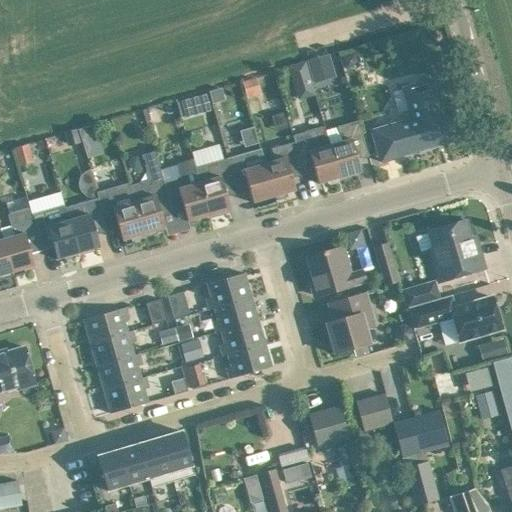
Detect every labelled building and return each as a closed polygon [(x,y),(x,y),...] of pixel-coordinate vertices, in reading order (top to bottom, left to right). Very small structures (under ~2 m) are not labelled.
[(268,69),(254,72),(257,89),(272,86),(268,69)] [(404,155),(437,145),(451,141),(447,127),(433,80),(403,89),(412,120),(371,131),(373,137),(378,157),(380,156),(379,155),(403,149),(404,155)] [(339,178),(360,172),(357,160),(368,156),(358,121),(337,127),(342,142),(329,145),(339,178)] [(93,124),(77,129),(82,144),(97,139),(93,124)] [(324,126),(292,136),(294,143),(293,143),(303,175),(314,172),(318,184),(327,181),(328,184),(330,186),(338,183),(340,180),(339,178),(329,145),(327,136),(324,126)] [(274,161),(264,164),(274,197),(274,199),(277,201),(285,198),(287,195),(286,193),(295,190),(292,178),(303,175),(293,143),(271,149),(274,161)] [(219,145),(191,153),(209,215),(229,208),(225,196),(236,193),(227,158),(222,160),(219,145)] [(27,146),(13,150),(18,165),(31,161),(27,146)] [(148,181),(129,187),(134,202),(143,234),(144,234),(145,237),(156,234),(155,231),(164,228),(161,216),(172,213),(163,182),(162,177),(154,151),(140,155),(148,181)] [(252,168),(248,153),(227,159),(237,194),(249,191),(252,203),(274,197),(264,164),(252,168)] [(187,222),(209,215),(195,168),(192,159),(181,162),(176,165),(179,177),(163,182),(172,213),(183,209),(187,222)] [(98,198),(97,198),(107,232),(118,228),(122,241),(143,234),(134,202),(129,187),(128,183),(105,190),(107,195),(98,198)] [(107,232),(97,198),(64,208),(68,220),(78,253),(99,247),(96,235),(107,232)] [(11,226),(0,228),(0,229),(12,272),(34,266),(30,254),(41,251),(31,215),(29,208),(7,215),(11,226)] [(52,209),(31,215),(41,251),(53,247),(56,259),(78,253),(68,220),(56,223),(52,209)] [(438,281),(438,283),(484,269),(484,268),(478,248),(473,249),(464,220),(428,231),(436,260),(432,261),(438,281)] [(0,229),(0,275),(12,272),(0,229)] [(373,247),(384,286),(399,281),(387,243),(373,247)] [(306,258),(317,296),(365,282),(361,270),(350,274),(342,247),(306,258)] [(251,297),(244,273),(206,284),(210,298),(206,299),(209,310),(214,309),(213,307),(251,297)] [(434,283),(403,291),(407,307),(438,298),(434,283)] [(325,324),(334,354),(370,344),(365,329),(375,326),(369,307),(365,292),(328,303),(333,322),(325,324)] [(440,299),(408,308),(414,329),(437,322),(444,346),(459,341),(501,329),(492,297),(455,308),(451,296),(440,299)] [(217,321),(212,322),(215,333),(220,332),(220,331),(257,320),(251,297),(213,307),(214,309),(217,321)] [(152,325),(167,320),(161,298),(145,303),(152,325)] [(83,320),(90,344),(127,333),(127,332),(123,320),(128,319),(125,308),(83,320)] [(264,343),(257,320),(220,331),(220,332),(224,344),(219,345),(222,356),(227,355),(227,354),(264,343)] [(192,337),(188,323),(173,328),(177,342),(192,337)] [(402,342),(408,340),(411,334),(409,328),(403,324),(397,327),(394,333),(396,339),(402,342)] [(177,341),(173,328),(158,332),(162,345),(177,341)] [(134,356),(134,355),(130,343),(135,342),(132,331),(127,332),(127,333),(90,344),(96,367),(134,356)] [(203,356),(197,338),(179,344),(185,362),(203,356)] [(227,354),(227,355),(230,367),(226,368),(229,379),(271,367),(264,343),(227,354)] [(0,354),(0,392),(34,382),(24,347),(0,354)] [(141,379),(140,378),(137,366),(142,365),(138,354),(134,355),(134,356),(96,367),(103,390),(141,379)] [(496,378),(511,373),(511,357),(492,363),(496,378)] [(449,378),(466,377),(465,363),(448,364),(449,378)] [(486,368),(476,371),(481,389),(491,386),(486,368)] [(511,373),(496,378),(501,394),(511,390),(511,373)] [(143,389),(148,388),(145,377),(140,378),(141,379),(103,390),(110,414),(147,403),(143,389)] [(187,391),(183,377),(170,381),(174,395),(187,391)] [(511,390),(501,394),(505,409),(511,406),(511,390)] [(492,391),(474,396),(477,407),(495,402),(492,391)] [(355,402),(361,421),(363,431),(392,423),(389,414),(384,394),(355,402)] [(339,407),(308,416),(314,435),(317,447),(348,438),(344,426),(339,407)] [(439,411),(411,418),(393,423),(415,507),(438,500),(427,462),(424,452),(448,445),(439,411)] [(64,427),(49,431),(53,445),(67,441),(64,427)] [(160,438),(173,482),(194,476),(182,432),(160,438)] [(9,436),(0,438),(0,454),(14,453),(9,436)] [(173,482),(160,438),(138,445),(148,479),(151,488),(173,482)] [(255,458),(277,453),(275,443),(253,448),(255,458)] [(148,479),(138,445),(118,451),(128,485),(148,479)] [(304,449),(277,456),(281,470),(306,463),(308,462),(304,449)] [(118,451),(97,457),(107,491),(128,485),(118,451)] [(323,460),(327,473),(339,469),(335,456),(323,460)] [(511,511),(511,464),(499,469),(507,492),(511,504),(511,510),(507,511),(511,511)] [(470,485),(463,465),(455,468),(462,488),(470,485)] [(259,473),(269,511),(286,511),(274,469),(259,473)] [(256,474),(243,478),(250,503),(263,499),(256,474)] [(0,509),(21,506),(16,480),(0,483),(0,509)] [(489,511),(487,504),(473,488),(462,492),(466,508),(467,511),(489,511)] [(467,511),(466,508),(462,492),(450,497),(455,511),(467,511)] [(144,495),(133,498),(136,508),(146,505),(144,495)] [(117,511),(115,503),(105,506),(106,511),(117,511)]
